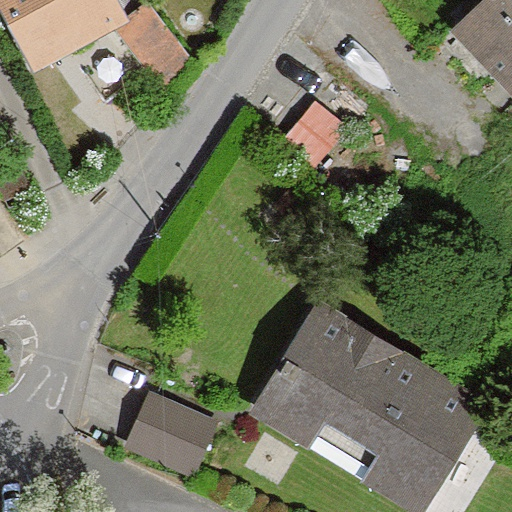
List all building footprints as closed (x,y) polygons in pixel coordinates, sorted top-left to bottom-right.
[(122,23),(110,0),(5,0),(41,66),(122,23)] [(110,0),(122,23),(152,4),(148,0),(110,0)] [(511,0),(498,0),(465,31),(511,80),(511,0)] [(199,66),(152,4),(122,23),(173,93),(199,66)] [(365,173),(333,148),(311,175),(343,201),(365,173)] [(324,315),(267,407),(419,500),(475,407),(324,315)] [(212,422),(158,398),(148,419),(136,446),(192,470),(212,422)]
